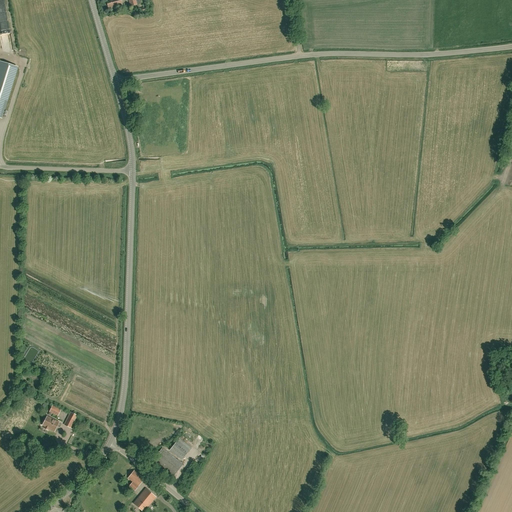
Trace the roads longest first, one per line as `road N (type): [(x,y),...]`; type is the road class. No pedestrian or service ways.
road 1 (unclassified): [(115,80),(306,55),(511,46)]
road 2 (unclassified): [(110,442),(126,366),(132,171)]
road 3 (unclassified): [(0,166),(132,171)]
